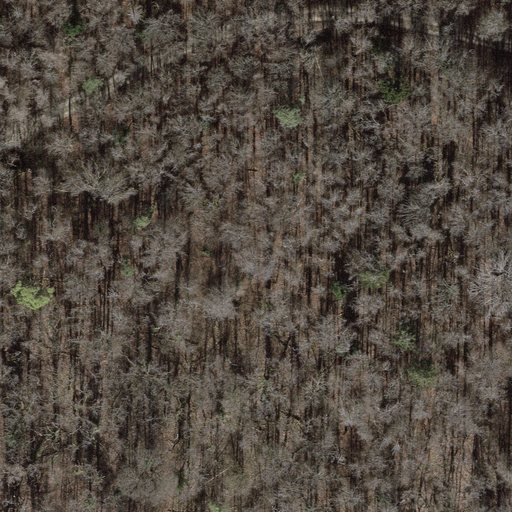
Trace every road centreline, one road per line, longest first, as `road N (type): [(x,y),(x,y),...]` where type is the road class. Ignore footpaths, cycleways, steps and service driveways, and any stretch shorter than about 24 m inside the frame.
road 1 (track): [(0,141),(236,24),(327,9),(413,19),(511,46)]
road 2 (track): [(511,160),(347,79),(206,35)]
